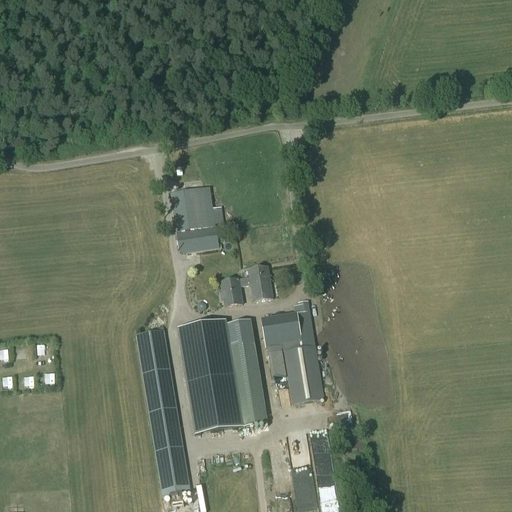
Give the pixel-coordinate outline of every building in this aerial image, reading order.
[(219,250),(215,229),(209,190),(196,192),(170,196),(177,235),(176,235),(179,256),(219,250)] [(268,269),(247,272),(249,280),(238,281),(240,289),(250,287),(253,304),(273,301),(268,269)] [(238,281),(221,284),(225,309),(242,306),(238,281)] [(201,313),(204,313),(206,310),(205,307),(202,304),(198,305),(196,307),(197,311),(201,313)] [(300,315),(260,322),(265,349),(267,349),(272,380),(286,378),(282,354),(283,354),(292,408),(324,402),(308,305),(298,307),(300,315)] [(177,331),(195,436),(235,430),(230,401),(239,400),(230,350),(253,346),(250,323),(226,327),(226,323),(177,331)] [(162,499),(190,494),(163,333),(136,337),(162,499)] [(267,424),(253,346),(230,350),(239,400),(230,401),(235,430),(244,428),(267,424)]
